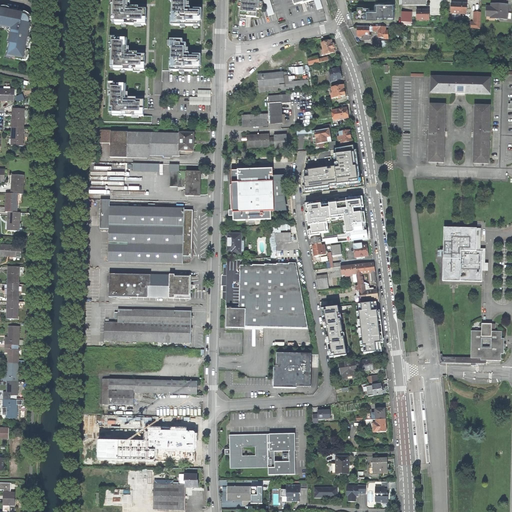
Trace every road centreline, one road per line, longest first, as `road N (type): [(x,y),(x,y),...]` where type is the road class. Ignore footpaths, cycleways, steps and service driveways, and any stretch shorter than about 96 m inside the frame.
road 1 (residential): [(221,48),(211,406)]
road 2 (residential): [(374,189),(409,511)]
road 3 (unclassified): [(211,406),(309,401),(326,393),(297,199)]
road 4 (residential): [(336,26),(355,77),(374,189)]
